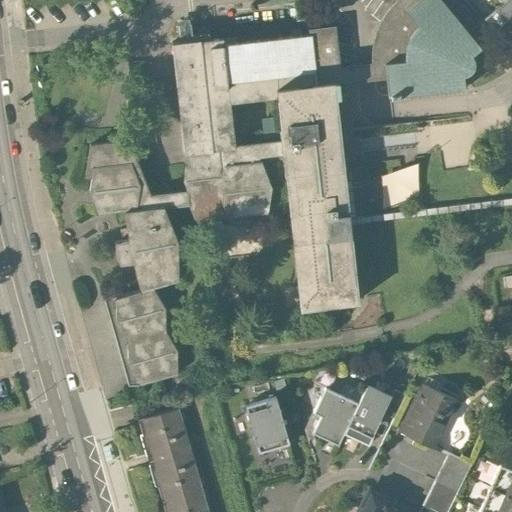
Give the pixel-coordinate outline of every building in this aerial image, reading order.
[(418,0),(398,0),(389,8),(384,15),(377,25),(372,37),(370,48),(370,66),(382,66),(403,65),(401,55),(403,48),(407,40),(411,35),(416,30),(403,13),(418,0)] [(440,0),(418,0),(403,13),(416,30),(411,35),(407,40),(403,48),(401,55),(403,65),(382,66),(384,82),(386,99),(464,92),(464,81),(467,79),(470,76),(472,73),(472,68),(471,64),(468,60),(481,49),(440,0)] [(511,0),(509,0),(496,12),(511,31),(511,0)] [(310,30),(311,34),(316,86),(337,83),(337,86),(384,82),(382,66),(370,66),(337,69),(333,29),(310,30)] [(219,39),(167,44),(180,155),(183,154),(233,149),(228,102),(273,97),(272,90),(316,86),(311,34),(220,44),(219,39)] [(316,86),(272,90),(273,97),(278,144),(287,222),(296,309),(355,303),(341,169),(335,120),(333,98),(338,98),(337,86),(337,83),(316,86)] [(347,118),(335,120),(341,169),(359,167),(357,147),(351,148),(347,118)] [(178,242),(163,211),(188,208),(186,194),(150,197),(127,141),(87,147),(83,178),(90,178),(87,196),(95,218),(124,215),(127,243),(114,246),(118,267),(131,264),(140,294),(117,301),(116,324),(129,343),(128,367),(139,386),(178,375),(177,352),(166,333),(166,310),(152,289),(179,281),(178,242)] [(194,222),(226,219),(229,228),(287,222),(278,144),(233,149),(183,154),(183,170),(180,184),(186,194),(188,208),(194,222)] [(511,307),(495,310),(500,335),(511,333),(511,307)] [(424,384),(401,428),(433,444),(456,400),(424,384)] [(364,385),(356,402),(346,423),(374,436),(392,398),(364,385)] [(337,443),(346,423),(356,402),(324,387),(312,413),(319,416),(312,432),(337,443)] [(290,445),(277,397),(264,400),(265,406),(246,412),(258,454),(290,445)] [(138,424),(163,507),(200,496),(175,413),(138,424)] [(418,511),(446,511),(470,464),(447,453),(418,511)] [(511,469),(500,464),(490,487),(511,497),(511,469)] [(511,511),(511,497),(490,487),(480,511),(481,511),(511,511)] [(204,511),(200,496),(163,507),(164,511),(204,511)] [(389,511),(361,498),(354,511),(389,511)]
